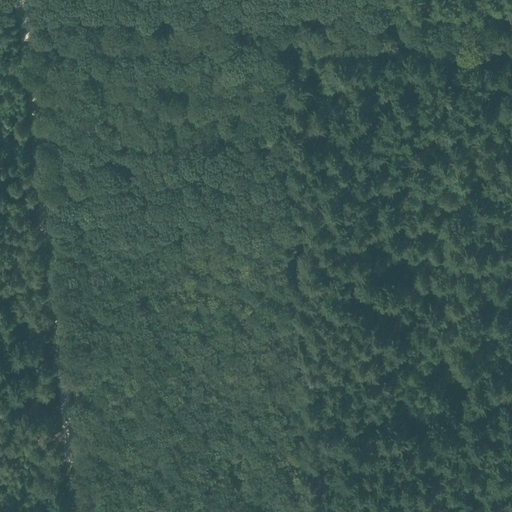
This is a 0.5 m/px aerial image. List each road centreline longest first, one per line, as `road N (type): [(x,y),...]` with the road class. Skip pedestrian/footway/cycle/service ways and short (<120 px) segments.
road 1 (track): [(77,511),(20,0)]
road 2 (track): [(0,13),(511,15)]
